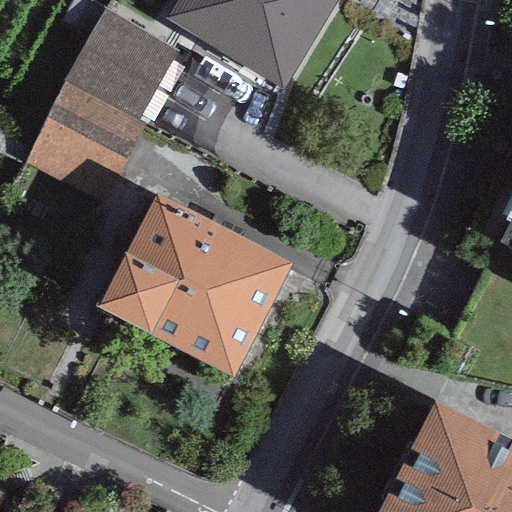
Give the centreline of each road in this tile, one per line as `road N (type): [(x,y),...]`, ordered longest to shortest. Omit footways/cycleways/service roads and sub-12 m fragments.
road 1 (residential): [(253,511),(392,229),(452,0)]
road 2 (residential): [(231,511),(0,400)]
